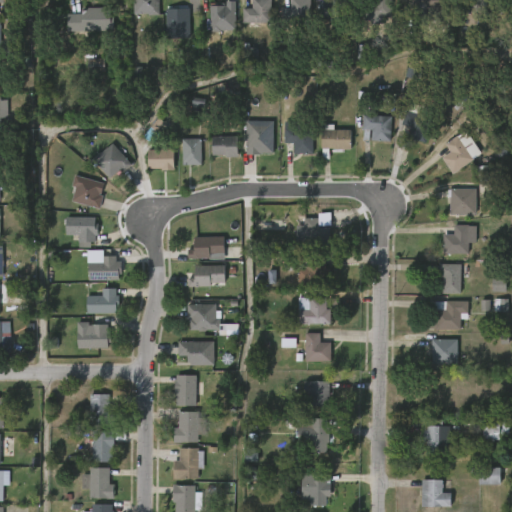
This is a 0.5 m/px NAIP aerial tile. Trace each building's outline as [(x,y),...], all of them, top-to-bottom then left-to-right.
[(159,0),(159,15),(133,14),(133,0),(159,0)] [(188,26),(168,26),(168,0),(190,0),(190,7),(188,7),(188,26)] [(271,0),(271,23),(261,23),(261,28),(248,28),(248,23),(243,23),(243,0),(271,0)] [(310,0),(310,23),(282,23),(282,8),(291,8),(291,0),(310,0)] [(344,0),(344,30),(332,30),(332,20),(319,19),(320,2),(336,3),(336,0),(344,0)] [(392,0),(392,18),(363,17),(364,3),(373,3),(373,0),(392,0)] [(444,0),(444,22),(430,22),(430,10),(428,10),(428,12),(414,12),(414,0),(444,0)] [(479,14),(479,19),(474,19),(474,14),(464,14),(464,0),(485,0),(485,14),(479,14)] [(236,1),(237,30),(210,32),(210,6),(226,7),(226,1),(236,1)] [(507,12),(506,2),(494,4),(495,13),(507,12)] [(112,7),(113,17),(117,17),(117,30),(82,30),(82,7),(112,7)] [(358,59),(368,59),(367,45),(357,46),(358,59)] [(104,70),(104,59),(90,60),(90,71),(104,70)] [(7,98),(0,98),(0,127),(1,128),(1,119),(8,119),(7,98)] [(434,120),(426,144),(398,134),(409,103),(421,107),(418,115),(434,120)] [(376,111),(376,116),(391,116),(390,142),(371,141),(371,131),(370,131),(370,141),(363,141),(363,115),(368,115),(368,111),(376,111)] [(255,154),(246,154),(247,121),(274,122),(273,154),(255,154)] [(300,122),(300,129),(314,129),(313,155),(294,155),(294,144),(293,144),(293,154),(285,154),(285,122),(300,122)] [(335,125),(334,131),(352,131),(351,150),(330,149),(330,160),(323,160),(322,125),(335,125)] [(462,134),(469,145),(465,147),(474,160),(465,166),(467,169),(461,174),(458,170),(451,174),(438,155),(446,149),(444,145),(462,134)] [(241,136),(240,157),(215,156),(215,136),(241,136)] [(201,139),(202,166),(182,165),(182,139),(201,139)] [(112,144),(131,165),(125,171),(122,168),(110,181),(92,160),(100,152),(102,154),(112,144)] [(174,150),(174,171),(148,169),(148,150),(174,150)] [(100,206),(99,209),(72,202),(75,188),(72,187),(75,175),(104,184),(100,206)] [(448,213),(448,189),(474,189),(473,213),(448,213)] [(331,212),(331,226),(319,225),(319,227),(329,227),(329,247),(304,246),(305,229),(296,229),(296,218),(318,217),(318,211),(331,212)] [(102,234),(102,236),(96,236),(96,242),(81,242),(81,235),(68,234),(68,217),(98,218),(98,224),(102,224),(102,234)] [(469,226),(477,227),(477,242),(468,242),(468,255),(443,255),(444,235),(454,235),(454,225),(469,226)] [(210,254),(210,258),(189,257),(188,249),(193,249),(194,236),(224,236),(224,254),(210,254)] [(115,256),(115,262),(121,262),(121,275),(119,275),(119,281),(88,281),(88,257),(115,256)] [(325,263),(325,268),(330,268),(330,283),(298,283),(297,256),(325,256),(325,263)] [(210,282),(210,286),(198,286),(198,284),(188,286),(188,277),(194,277),(195,264),(225,265),(225,282),(210,282)] [(462,278),(461,295),(442,294),(443,277),(440,277),(440,264),(462,265),(462,278)] [(506,277),(492,277),(492,292),(505,293),(506,277)] [(116,296),(119,297),(119,308),(116,308),(116,313),(87,314),(87,297),(102,297),(102,289),(116,289),(116,296)] [(326,303),(326,309),(331,309),(331,323),(298,323),(299,297),(326,297),(326,303)] [(507,300),(494,299),(494,312),(507,312),(507,300)] [(469,302),(468,320),(461,320),(461,331),(435,330),(435,302),(469,302)] [(216,303),(216,317),(221,317),(221,329),(190,329),(191,317),(187,317),(187,303),(216,303)] [(0,322),(9,322),(11,352),(0,352),(0,322)] [(88,323),(88,326),(107,325),(107,331),(111,331),(111,343),(108,343),(108,349),(76,348),(77,323),(88,323)] [(320,341),(331,342),(330,361),(306,361),(306,332),(320,332),(320,341)] [(296,347),(296,339),(281,339),(281,348),(296,347)] [(457,364),(432,364),(432,340),(458,340),(457,364)] [(214,341),(214,365),(190,365),(190,362),(187,362),(187,355),(178,355),(178,341),(214,341)] [(196,375),(196,382),(203,382),(203,394),(196,394),(196,406),(176,405),(176,391),(174,391),(174,380),(176,381),(176,374),(196,375)] [(331,388),(331,396),(328,396),(327,406),(312,406),(312,395),(305,395),(305,380),(331,380),(331,388)] [(118,407),(117,425),(91,425),(92,394),(112,395),(112,407),(118,407)] [(198,411),(198,417),(205,417),(205,435),(198,435),(198,442),(174,442),(174,427),(178,427),(178,411),(198,411)] [(442,426),(457,425),(457,432),(452,432),(452,441),(450,441),(450,453),(427,452),(427,442),(423,442),(424,418),(442,419),(442,426)] [(499,421),(507,422),(507,435),(498,435),(498,439),(492,439),(492,441),(488,441),(488,438),(481,438),(480,421),(499,421)] [(329,442),(327,443),(327,452),(310,452),(311,439),(305,439),(305,427),(330,427),(329,442)] [(118,442),(118,449),(115,449),(114,462),(94,462),(95,432),(118,432),(118,442)] [(199,448),(199,451),(204,451),(203,469),(198,469),(198,479),(173,478),(173,460),(179,460),(179,447),(199,448)] [(110,478),(109,487),(114,487),(114,499),(90,498),(90,489),(81,489),(81,474),(89,474),(90,467),(110,468),(110,478)] [(507,468),(507,483),(501,483),(501,485),(479,484),(480,467),(507,468)] [(0,470),(3,470),(9,471),(9,484),(3,484),(3,501),(0,501),(0,470)] [(330,481),(331,496),(326,496),(326,505),(311,505),(311,494),(302,494),(302,480),(311,480),(311,474),(331,474),(330,481)] [(443,480),(443,493),(451,493),(451,507),(421,506),(422,479),(443,479),(443,480)] [(180,484),(195,485),(195,511),(175,511),(175,502),(172,502),(173,484),(180,484)]
